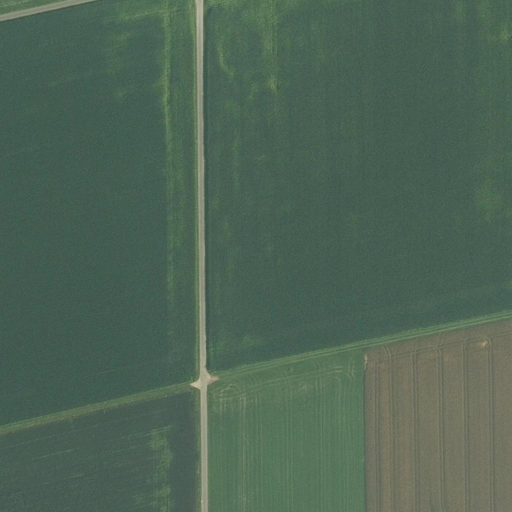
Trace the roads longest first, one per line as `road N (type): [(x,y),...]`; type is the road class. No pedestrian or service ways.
road 1 (track): [(511,314),(204,375),(0,427)]
road 2 (unclassified): [(206,511),(201,0)]
